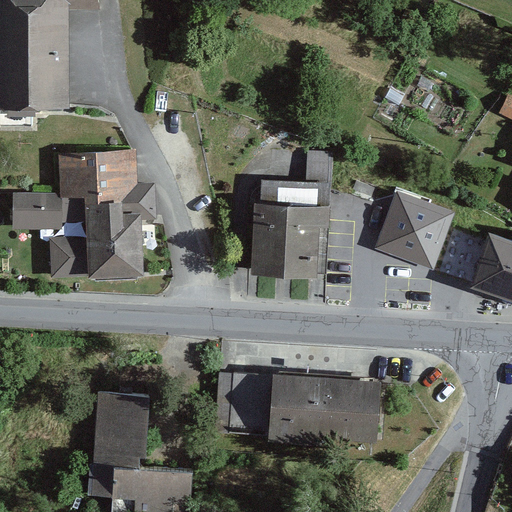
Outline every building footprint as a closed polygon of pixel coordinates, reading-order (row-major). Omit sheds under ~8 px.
[(59,8),(92,7),(91,0),(0,0),(0,107),(56,109),(59,8)] [(42,276),(130,278),(131,215),(151,215),(151,181),(131,181),(130,147),(52,149),(53,190),(3,189),(2,230),(59,231),(59,215),(72,215),(72,236),(42,235),(42,276)] [(432,263),(452,212),(400,192),(380,244),(432,263)] [(322,275),(325,205),(244,201),(240,270),(322,275)] [(474,282),(511,294),(511,238),(491,232),(474,282)] [(314,436),(376,439),(379,376),(273,370),(269,439),(314,442),(314,436)] [(136,396),(92,392),(84,466),(127,468),(136,396)] [(162,511),(163,499),(181,500),(182,470),(127,468),(84,466),(83,494),(126,496),(125,511),(162,511)]
